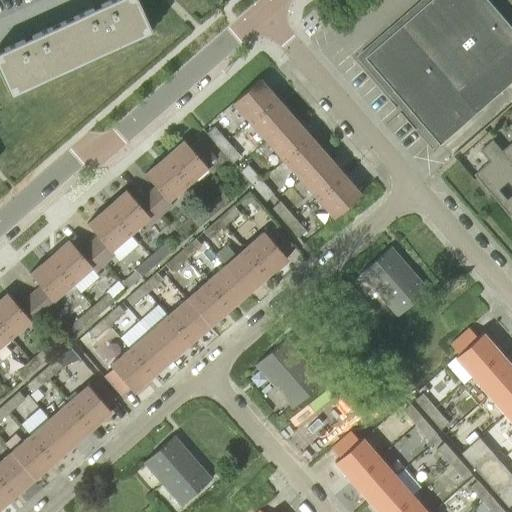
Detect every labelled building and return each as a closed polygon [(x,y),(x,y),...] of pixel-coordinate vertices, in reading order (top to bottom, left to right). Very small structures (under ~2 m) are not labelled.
[(63,22),(81,62),(150,31),(136,0),(110,0),(102,4),(101,2),(97,3),(92,6),(93,8),(63,22)] [(511,45),(511,25),(489,0),(432,0),(367,56),(424,122),(511,45)] [(81,62),(63,22),(32,36),(32,34),(27,36),(23,37),(24,39),(0,50),(0,71),(10,94),(81,62)] [(511,45),(424,122),(443,144),(511,83),(511,45)] [(249,122),(276,98),(259,78),(232,102),(249,122)] [(276,98),(249,122),(266,141),(293,117),(276,98)] [(293,117),(266,141),(283,160),(310,136),(293,117)] [(511,123),(508,127),(511,132),(511,142),(503,150),(511,160),(511,123)] [(220,148),(228,140),(215,126),(207,134),(220,148)] [(310,136),(283,160),(300,179),(327,156),(310,136)] [(164,157),(187,184),(207,167),(206,166),(215,158),(198,139),(189,147),(183,140),(164,157)] [(475,179),(490,198),(491,197),(491,196),(493,194),(511,216),(511,214),(511,160),(503,150),(494,139),(481,150),(490,161),(475,174),(477,177),(475,179)] [(228,140),(220,148),(233,162),(241,155),(228,140)] [(327,156),(300,179),(317,199),(344,175),(327,156)] [(146,194),(163,213),(173,205),(169,201),(187,184),(164,157),(145,174),(155,186),(146,194)] [(253,186),(261,179),(248,164),(240,172),(253,186)] [(344,175),(317,199),(334,218),(361,194),(344,175)] [(274,194),(261,179),(253,186),(266,201),(274,194)] [(107,207),(130,234),(149,218),(153,222),(163,213),(146,194),(137,202),(126,190),(107,207)] [(208,206),(215,214),(230,201),(223,193),(208,206)] [(285,223),(293,216),(280,201),(272,208),(285,223)] [(220,218),(226,225),(241,212),(235,205),(220,218)] [(215,214),(208,206),(193,219),(200,228),(215,214)] [(88,244),(105,263),(115,255),(111,250),(130,234),(107,207),(87,224),(98,236),(88,244)] [(306,231),(293,216),(285,223),(298,238),(306,231)] [(226,225),(220,218),(204,231),(210,238),(226,225)] [(264,232),(245,249),(268,275),(287,259),(283,254),(292,246),(276,226),(266,235),(264,232)] [(181,251),(188,259),(202,245),(195,238),(181,251)] [(49,256),(72,284),(91,268),(95,272),(105,263),(88,244),(79,252),(68,240),(49,256)] [(151,256),(158,264),(172,250),(165,243),(151,256)] [(379,295),(409,268),(390,246),(360,273),(379,295)] [(268,275),(245,249),(225,265),(249,292),(268,275)] [(188,259),(181,251),(166,265),(173,272),(188,259)] [(29,296),(46,315),(57,305),(54,300),(72,284),(49,256),(29,273),(40,286),(29,296)] [(158,264),(151,256),(136,269),(143,277),(158,264)] [(249,292),(225,265),(206,282),(230,309),(249,292)] [(409,268),(379,295),(398,316),(428,290),(409,268)] [(141,285),(148,292),(163,279),(156,272),(141,285)] [(230,309),(206,282),(187,299),(210,326),(230,309)] [(148,292),(141,285),(126,298),(133,305),(148,292)] [(93,306),(100,314),(115,300),(108,292),(93,306)] [(0,298),(0,324),(11,337),(30,321),(34,325),(46,315),(29,296),(18,305),(7,293),(0,298)] [(210,326),(187,299),(168,315),(191,342),(210,326)] [(104,318),(110,325),(125,312),(118,305),(104,318)] [(100,314),(93,306),(78,319),(85,327),(100,314)] [(191,342),(168,315),(149,332),(172,359),(191,342)] [(110,325),(104,318),(89,331),(95,338),(110,325)] [(0,346),(11,337),(0,324),(0,346)] [(499,352),(482,333),(477,337),(469,328),(450,345),(458,354),(455,357),(472,376),(499,352)] [(172,359),(149,332),(129,349),(153,376),(172,359)] [(274,386),(305,359),(286,337),(255,364),(274,386)] [(46,346),(31,359),(38,367),(53,354),(46,346)] [(43,370),(50,378),(64,366),(80,358),(70,347),(43,370)] [(153,376),(129,349),(110,365),(113,368),(104,376),(121,395),(129,387),(134,392),(153,376)] [(511,366),(499,352),(472,376),(489,395),(511,374),(511,366)] [(38,367),(31,359),(16,372),(23,380),(38,367)] [(305,359),(274,386),(293,407),(324,380),(305,359)] [(50,378),(43,370),(27,384),(34,392),(50,378)] [(511,374),(489,395),(506,414),(511,408),(511,374)] [(69,402),(92,429),(111,412),(107,407),(116,399),(99,380),(90,388),(88,385),(69,402)] [(4,404),(10,412),(25,398),(19,391),(4,404)] [(429,414),(436,408),(423,393),(416,399),(429,414)] [(92,429),(69,402),(49,419),(73,445),(92,429)] [(416,425),(424,418),(410,403),(403,410),(416,425)] [(0,420),(10,412),(4,404),(0,407),(0,420)] [(436,408),(429,414),(442,429),(449,423),(436,408)] [(424,418),(416,425),(429,440),(426,442),(430,447),(441,437),(424,418)] [(73,445),(49,419),(30,435),(53,462),(73,445)] [(340,457),(334,462),(351,481),(379,457),(362,438),(359,441),(350,431),(331,448),(340,457)] [(479,437),(474,432),(465,440),(470,445),(479,437)] [(53,462),(30,435),(11,452),(34,479),(53,462)] [(143,462),(162,484),(193,457),(174,436),(143,462)] [(462,452),(475,467),(492,452),(479,437),(462,452)] [(437,449),(450,464),(458,458),(445,443),(437,449)] [(34,479),(11,452),(0,461),(0,478),(15,496),(34,479)] [(492,452),(475,467),(492,487),(509,472),(492,452)] [(193,457),(162,484),(181,505),(212,478),(193,457)] [(368,500),(395,477),(379,457),(351,481),(368,500)] [(458,458),(450,464),(464,479),(471,473),(458,458)] [(511,475),(509,472),(492,487),(509,507),(511,503),(511,475)] [(378,511),(393,511),(412,496),(395,477),(368,500),(378,511)] [(0,508),(15,496),(0,478),(0,508)] [(470,486),(484,501),(491,495),(478,480),(470,486)] [(491,495),(484,501),(493,511),(501,511),(504,510),(491,495)] [(426,511),(412,496),(393,511),(426,511)]
